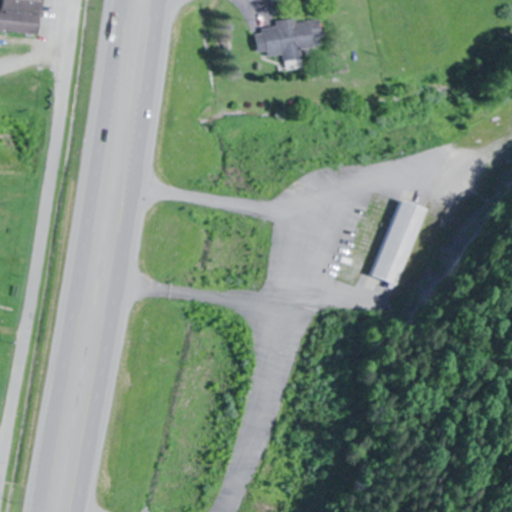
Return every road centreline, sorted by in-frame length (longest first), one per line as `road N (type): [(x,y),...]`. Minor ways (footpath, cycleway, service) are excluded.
road 1 (trunk): [(120,0),(37,511)]
road 2 (trunk): [(83,511),(165,0)]
road 3 (residential): [(0,469),(74,0)]
